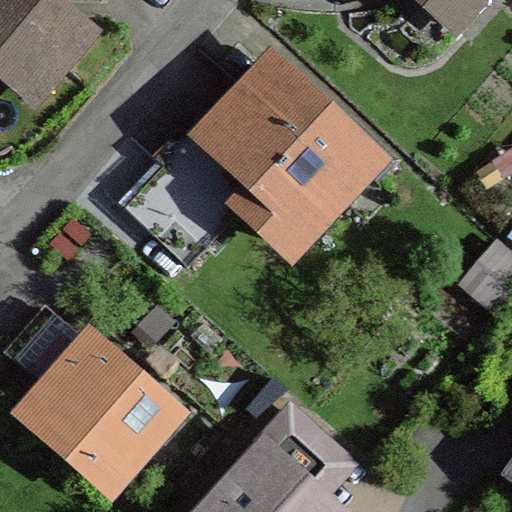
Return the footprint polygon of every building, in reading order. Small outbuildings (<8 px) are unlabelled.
[(0,0),(0,64),(37,95),(86,36),(42,0),(0,0)] [(424,0),(456,29),(482,0),(424,0)] [(248,205),(295,249),(372,167),(270,72),(212,133),(178,131),(152,158),(157,163),(118,204),(187,269),(248,205)] [(480,268),(510,294),(511,292),(511,256),(499,245),(480,268)] [(43,422),(110,484),(169,420),(45,311),(7,354),(53,392),(58,386),(67,394),(43,422)] [(322,511),(315,505),(351,466),(294,415),(285,415),(253,450),(264,459),(216,511),(322,511)]
